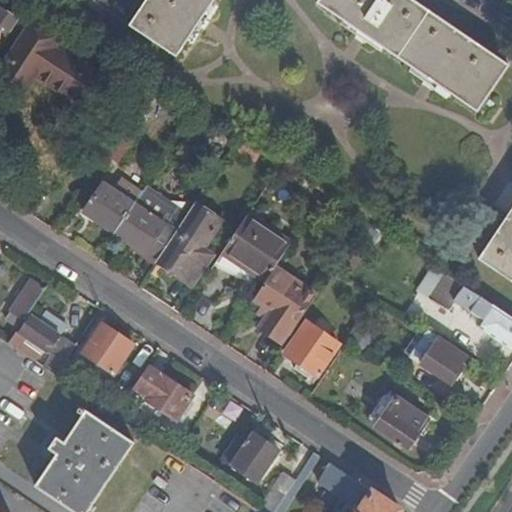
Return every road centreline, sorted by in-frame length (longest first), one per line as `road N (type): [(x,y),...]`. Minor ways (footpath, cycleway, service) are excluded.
road 1 (residential): [(0,216),(442,511)]
road 2 (residential): [(511,407),(442,511)]
